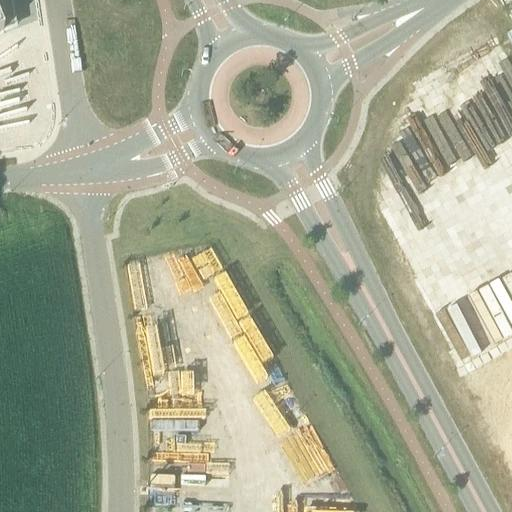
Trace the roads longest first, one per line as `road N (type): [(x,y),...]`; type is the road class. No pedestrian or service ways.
road 1 (tertiary): [(483,511),(289,153)]
road 2 (residential): [(80,170),(119,433),(120,511)]
road 3 (unclassified): [(54,0),(80,170)]
road 4 (tertiary): [(312,68),(431,0)]
road 5 (tertiary): [(80,170),(204,128)]
